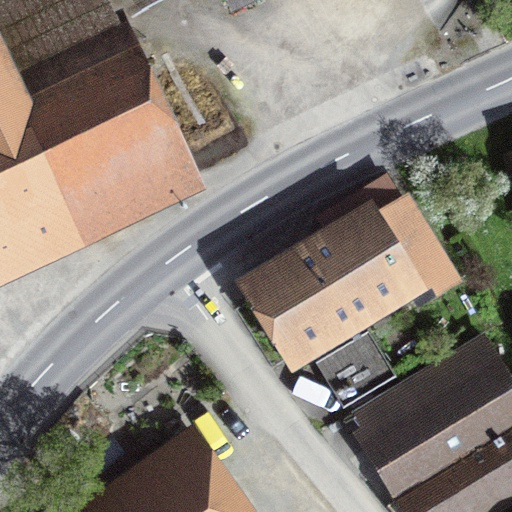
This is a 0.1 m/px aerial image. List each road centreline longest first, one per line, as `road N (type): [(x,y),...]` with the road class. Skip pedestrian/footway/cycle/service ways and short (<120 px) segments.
road 1 (secondary): [(511,77),(272,190),(158,265)]
road 2 (residential): [(158,265),(361,511)]
road 3 (secondary): [(158,265),(66,348),(0,423)]
